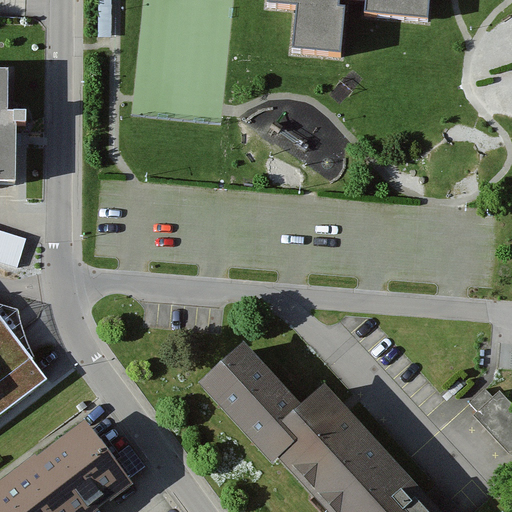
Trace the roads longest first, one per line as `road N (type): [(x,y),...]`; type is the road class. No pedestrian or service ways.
road 1 (residential): [(511,319),(66,283)]
road 2 (residential): [(66,283),(59,0)]
road 3 (residential): [(205,511),(84,341),(66,283)]
